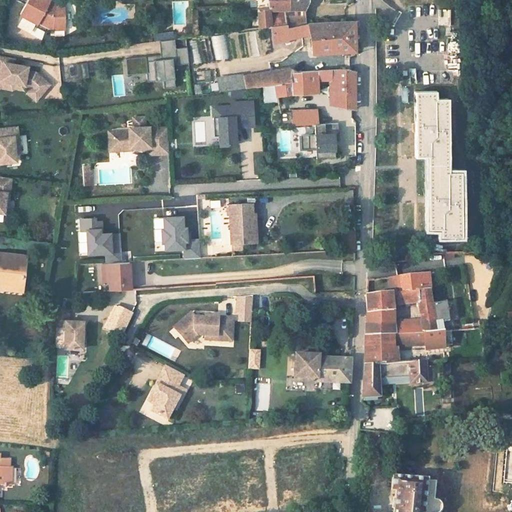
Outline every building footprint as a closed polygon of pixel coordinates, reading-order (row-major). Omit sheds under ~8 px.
[(38,22),(52,29),(65,29),(64,5),(54,5),(53,6),(48,3),(49,0),(26,0),(19,14),(37,23),(38,22)] [(248,0),(249,9),(249,11),(257,10),(258,30),(271,29),(270,11),(271,11),(283,10),(288,10),(305,9),(307,1),(307,0),(248,0)] [(277,28),(271,29),(271,44),(288,40),(301,36),(309,34),(311,54),(354,51),(354,21),(332,23),(332,18),(327,19),(327,24),(307,25),(285,30),(285,27),(284,17),(277,17),(277,28)] [(174,46),(185,45),(184,38),(173,39),(174,46)] [(0,89),(42,97),(45,75),(25,71),(27,61),(0,56),(0,89)] [(62,63),(63,78),(87,76),(86,62),(62,63)] [(333,106),(355,109),(354,74),(348,70),(296,73),(287,69),(270,72),(243,76),(244,88),(272,84),(275,84),(276,96),(318,92),(317,81),(330,81),(330,93),(334,93),(333,106)] [(244,88),(243,76),(216,81),(218,91),(244,88)] [(429,230),(440,230),(440,237),(454,236),(454,238),(457,238),(457,236),(462,237),(461,171),(449,172),(448,99),(436,99),(436,91),(415,92),(416,172),(428,172),(429,230)] [(253,127),(251,100),(211,102),(213,145),(235,144),(234,127),(253,127)] [(275,114),(276,126),(328,124),(328,118),(322,118),(321,111),(286,112),(279,113),(275,114)] [(118,150),(142,149),(141,146),(149,146),(149,154),(168,153),(166,127),(148,128),(148,126),(144,127),(144,117),(133,117),(133,127),(129,127),(129,129),(117,130),(112,136),(112,145),(118,150)] [(0,161),(15,160),(15,152),(19,152),(17,126),(0,127),(0,161)] [(109,151),(118,150),(112,145),(112,136),(117,130),(108,131),(109,151)] [(87,167),(79,168),(80,182),(87,182),(87,167)] [(0,212),(4,213),(5,202),(8,203),(11,178),(0,177),(0,212)] [(232,243),(250,243),(249,223),(253,223),(253,213),(252,203),(230,204),(232,243)] [(0,254),(0,283),(22,285),(25,257),(0,254)] [(128,260),(98,261),(99,289),(129,288),(128,260)] [(400,292),(390,293),(366,296),(367,313),(365,335),(364,365),(362,397),(378,397),(378,382),(409,380),(409,385),(425,384),(424,362),(442,361),(443,393),(451,393),(449,360),(444,361),(444,353),(398,355),(398,363),(395,363),(395,350),(393,350),(393,346),(425,344),(425,350),(444,348),(443,330),(436,331),(429,281),(420,282),(419,275),(399,277),(400,292)] [(400,292),(399,277),(389,278),(390,293),(400,292)] [(0,283),(0,289),(21,292),(22,285),(0,283)] [(235,296),(234,322),(250,322),(251,296),(235,296)] [(67,310),(55,308),(54,325),(64,325),(64,347),(81,347),(82,320),(67,320),(67,310)] [(204,317),(194,316),(191,313),(190,312),(173,327),(186,342),(196,334),(204,334),(204,338),(230,340),(231,329),(223,329),(222,330),(218,330),(216,328),(217,316),(217,315),(204,314),(204,317)] [(223,329),(231,329),(232,317),(217,316),(216,328),(218,330),(222,330),(223,329)] [(316,384),(349,383),(350,360),(316,360),(316,357),(293,357),(293,381),(316,381),(316,384)] [(163,366),(181,375),(182,372),(164,364),(163,366)] [(181,375),(163,366),(150,393),(151,393),(157,396),(154,403),(151,410),(167,418),(173,406),(176,407),(185,388),(177,384),(181,375)] [(154,403),(157,396),(151,393),(148,400),(154,403)] [(0,485),(8,485),(9,468),(7,468),(7,459),(0,458),(0,485)] [(425,482),(391,477),(387,511),(430,511),(434,484),(425,483),(425,482)]
